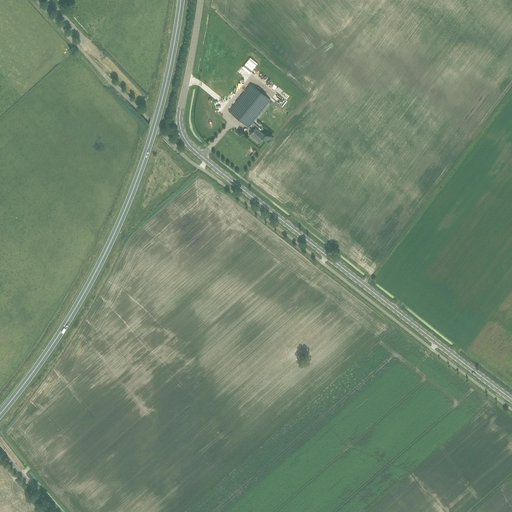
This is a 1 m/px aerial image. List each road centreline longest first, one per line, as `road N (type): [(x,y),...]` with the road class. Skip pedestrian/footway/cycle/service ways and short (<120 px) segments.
road 1 (tertiary): [(511,399),(186,142),(179,114),(202,0)]
road 2 (trunk): [(0,414),(80,300),(119,223),(153,130),(181,0)]
